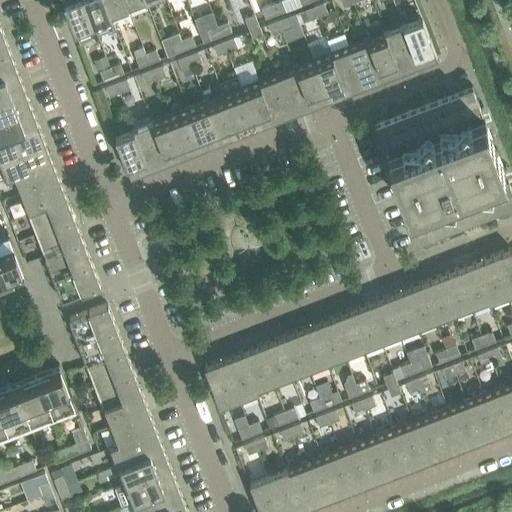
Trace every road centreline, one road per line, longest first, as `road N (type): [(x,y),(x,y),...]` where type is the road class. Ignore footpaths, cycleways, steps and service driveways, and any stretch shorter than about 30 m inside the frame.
road 1 (residential): [(106,199),(326,113)]
road 2 (residential): [(168,359),(389,277)]
road 3 (residential): [(106,199),(30,0)]
road 4 (residential): [(434,0),(458,62),(326,113)]
road 5 (residential): [(389,277),(326,113)]
road 6 (residential): [(168,359),(106,199)]
road 7 (residential): [(226,511),(168,359)]
road 8 (residential): [(511,443),(362,501)]
road 9 (residential): [(389,277),(511,233)]
